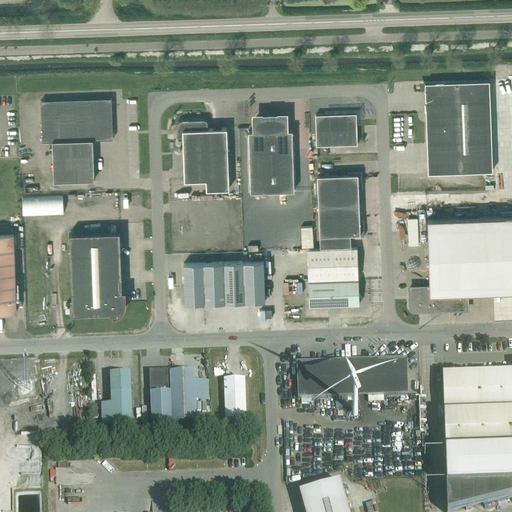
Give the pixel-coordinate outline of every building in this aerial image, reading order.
[(425,82),(428,173),(493,171),(489,80),(425,82)] [(41,101),(42,141),(52,141),(54,181),(94,179),(93,139),(113,139),(112,98),(41,101)] [(316,145),(357,144),(356,113),(315,114),(316,145)] [(250,192),(294,191),(292,130),(284,130),(284,116),(256,117),(257,131),(248,131),(250,192)] [(229,189),(227,128),(207,129),(207,121),(204,119),(183,120),(180,121),(177,123),(177,126),(177,136),(183,136),(185,180),(206,180),(206,189),(229,189)] [(359,204),(359,188),(360,188),(362,185),(362,172),(348,172),(348,174),(318,175),(319,205),(359,204)] [(350,236),(364,236),(364,222),(361,220),(360,220),(359,204),(319,205),(320,247),(351,245),(350,236)] [(430,286),(410,287),(410,294),(410,305),(411,307),(412,309),(414,310),(416,310),(467,308),(467,292),(511,290),(511,215),(427,218),(430,286)] [(316,245),(315,224),(303,224),(304,246),(316,245)] [(48,232),(49,274),(68,274),(67,232),(48,232)] [(126,305),(126,301),(126,292),(125,290),(122,290),(121,272),(120,252),(120,232),(70,233),(72,314),(112,312),(113,316),(116,316),(120,314),(123,312),(125,309),(126,305)] [(14,234),(0,234),(0,312),(17,311),(14,234)] [(358,277),(358,262),(357,247),(332,248),(307,249),(308,264),(308,279),(358,277)] [(184,263),(185,303),(265,301),(264,260),(184,263)] [(352,307),(355,304),(359,304),(359,300),(362,297),(359,294),(359,280),(308,282),(309,306),(349,304),(352,307)] [(408,396),(407,360),(296,363),(298,400),(329,399),(329,406),(335,406),(335,398),(408,396)] [(511,373),(442,375),(445,457),(511,454),(511,360),(511,373)] [(197,422),(195,379),(195,372),(150,374),(152,424),(197,422)] [(132,426),(130,374),(110,375),(111,405),(101,405),(102,427),(132,426)] [(246,420),(245,380),(224,380),(225,421),(246,420)] [(511,454),(445,457),(446,489),(511,486),(511,454)] [(348,511),(340,483),(299,494),(303,511),(348,511)] [(235,507),(234,488),(224,489),(225,507),(235,507)] [(369,511),(378,511),(378,502),(369,503),(369,511)]
